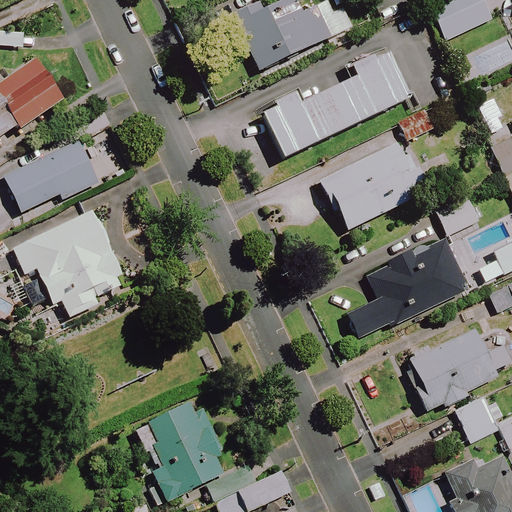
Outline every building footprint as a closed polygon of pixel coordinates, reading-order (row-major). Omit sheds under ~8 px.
[(444,43),(490,23),(479,0),(447,0),(428,9),(444,43)] [(252,10),(228,22),(234,34),(223,39),(235,63),(246,58),(255,75),(349,29),(343,16),(331,22),(323,6),(299,17),(291,1),(255,18),(252,10)] [(20,36),(0,35),(0,49),(20,50),(20,36)] [(404,104),(379,52),(340,71),(346,83),(300,105),(294,92),(254,111),(279,163),(404,104)] [(60,106),(33,64),(0,85),(0,140),(13,132),(16,135),(60,106)] [(429,132),(420,114),(394,128),(403,145),(429,132)] [(511,138),(486,149),(500,181),(511,175),(511,138)] [(94,187),(73,146),(0,183),(18,218),(57,199),(59,205),(94,187)] [(404,206),(446,185),(439,171),(417,181),(406,158),(400,161),(393,148),(318,185),(343,235),(404,206)] [(511,175),(500,181),(511,207),(511,175)] [(475,225),(465,204),(433,218),(443,240),(475,225)] [(32,274),(49,311),(57,308),(62,320),(88,309),(83,298),(94,293),(97,301),(119,292),(115,282),(118,281),(107,257),(89,216),(9,252),(21,279),(32,274)] [(465,295),(442,244),(423,252),(422,248),(384,265),(385,269),(360,280),(372,306),(343,319),(354,344),(387,329),(389,333),(465,295)] [(511,274),(511,256),(494,266),(502,280),(511,274)] [(511,285),(485,298),(494,318),(511,309),(511,285)] [(508,367),(500,349),(487,356),(479,352),(470,334),(440,349),(438,347),(403,364),(415,390),(410,392),(422,417),(439,409),(441,413),(465,401),(463,396),(495,381),(492,375),(508,367)] [(491,424),(499,420),(492,406),(484,410),(480,400),(450,415),(466,448),(496,434),(491,424)] [(142,458),(144,456),(151,469),(155,467),(158,472),(148,476),(156,492),(148,495),(155,510),(214,481),(212,476),(215,463),(223,459),(200,411),(191,415),(186,404),(141,426),(142,429),(131,435),(142,458)] [(511,421),(511,422),(511,420),(494,427),(507,458),(511,456),(511,421)] [(511,511),(511,491),(500,463),(471,476),(466,465),(439,477),(451,504),(443,508),(445,511),(511,511)] [(212,511),(254,511),(287,496),(276,475),(210,508),(212,511)]
